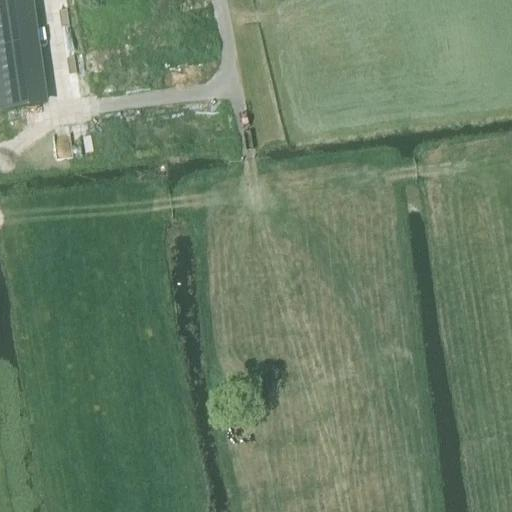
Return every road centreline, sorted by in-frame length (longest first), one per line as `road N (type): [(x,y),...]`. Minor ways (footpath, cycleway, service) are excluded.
road 1 (track): [(249,162),(261,200),(286,204),(333,199),(386,175),(447,170)]
road 2 (track): [(261,200),(139,214),(103,238)]
